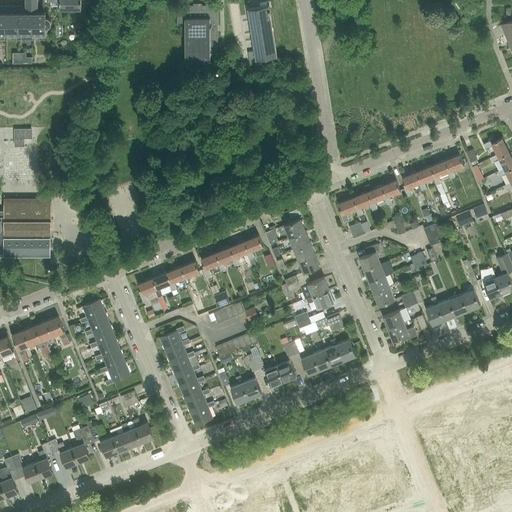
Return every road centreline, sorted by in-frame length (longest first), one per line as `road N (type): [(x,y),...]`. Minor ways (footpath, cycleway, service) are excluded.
road 1 (residential): [(196,486),(398,406)]
road 2 (residential): [(183,450),(384,369)]
road 3 (residential): [(110,268),(310,187)]
road 4 (residential): [(384,369),(310,187)]
road 5 (residential): [(183,450),(110,268)]
road 6 (residential): [(336,176),(509,107)]
road 7 (residential): [(336,176),(303,0)]
road 8 (residential): [(32,511),(183,450)]
road 9 (residential): [(384,369),(511,318)]
road 10 (residential): [(398,406),(511,359)]
